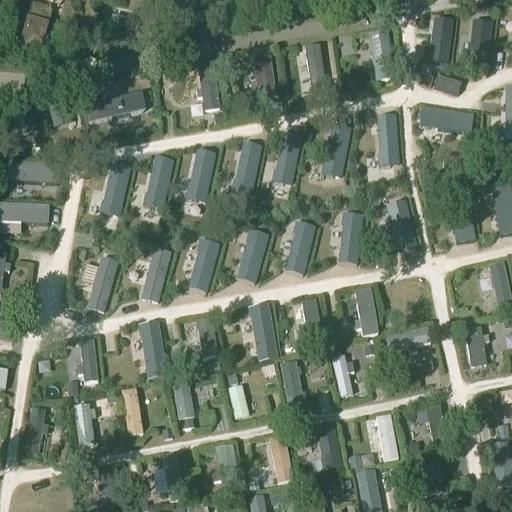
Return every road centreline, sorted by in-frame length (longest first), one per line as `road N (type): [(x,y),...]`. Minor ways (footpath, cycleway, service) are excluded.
road 1 (track): [(2,511),(71,165),(398,102),(464,106),(511,74)]
road 2 (track): [(7,478),(511,381)]
road 3 (track): [(32,338),(426,262)]
road 4 (track): [(426,262),(473,509)]
road 5 (track): [(401,4),(408,85),(398,102),(407,168)]
